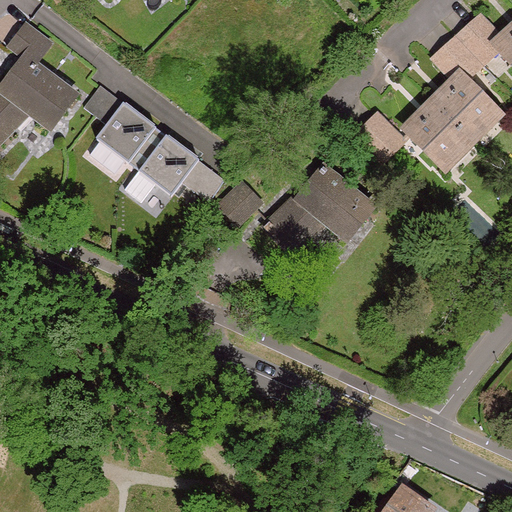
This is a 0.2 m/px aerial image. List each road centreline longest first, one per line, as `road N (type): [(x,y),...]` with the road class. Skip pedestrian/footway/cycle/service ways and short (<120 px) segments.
road 1 (tertiary): [(0,253),(415,443)]
road 2 (residential): [(415,443),(511,323)]
